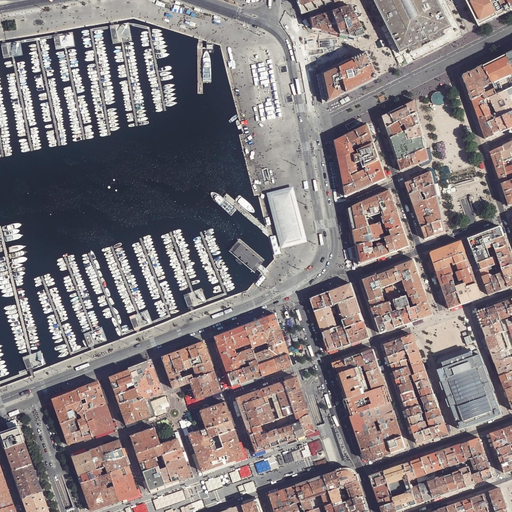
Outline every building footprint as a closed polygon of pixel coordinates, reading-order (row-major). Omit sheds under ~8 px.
[(296,0),(298,6),(305,3),(308,12),(310,11),(335,3),(333,0),(296,0)] [(373,0),(374,0),(373,0),(374,0),(393,37),(392,38),(393,39),(394,39),(401,53),(400,53),(401,55),(402,54),(402,53),(404,53),(404,54),(408,52),(407,51),(409,50),(412,55),(414,54),(430,46),(445,38),(447,37),(445,32),(446,31),(447,32),(450,30),(450,29),(451,29),(453,28),(452,27),(445,13),(444,11),(444,12),(438,0),(373,0)] [(470,0),(467,2),(479,26),(484,24),(491,20),(483,6),(490,3),(492,2),(491,0),(470,0)] [(502,15),(505,13),(497,0),(495,0),(492,2),(490,3),(498,17),(502,15)] [(508,12),(511,10),(506,0),(497,0),(505,13),(508,12)] [(305,13),(308,12),(305,3),(298,6),(301,14),(305,13)] [(483,6),(491,20),(495,18),(498,17),(490,3),(483,6)] [(355,37),(364,34),(349,5),(344,7),(339,9),(348,36),(355,37)] [(343,35),(348,36),(339,9),(335,10),(331,12),(339,34),(343,35)] [(333,33),(339,34),(331,12),(328,13),(323,14),(329,32),(333,33)] [(320,31),(329,32),(323,14),(322,15),(318,16),(315,17),(320,31)] [(312,29),(320,31),(315,17),(312,18),(310,19),(311,23),(312,26),(312,29)] [(272,49),(242,55),(244,65),(254,63),(254,64),(263,62),(262,55),(271,54),(272,56),(273,55),(272,49)] [(356,71),(370,64),(365,52),(360,54),(358,55),(352,59),(356,71)] [(511,69),(506,56),(493,62),(483,67),(491,85),(511,75),(511,69)] [(361,85),(376,78),(372,68),(370,64),(356,71),(352,59),(337,66),(341,79),(345,93),(351,90),(361,85)] [(334,99),(339,96),(334,82),(341,79),(337,66),(321,74),(323,80),(327,102),(334,99)] [(491,85),(483,67),(464,77),(468,89),(472,101),(486,95),(485,93),(483,89),(491,85)] [(323,80),(321,74),(316,74),(322,103),(327,102),(323,80)] [(511,75),(491,85),(493,89),(496,96),(506,91),(511,88),(511,75)] [(342,95),(345,93),(341,79),(334,82),(339,96),(342,95)] [(493,89),(491,85),(483,89),(485,93),(493,89)] [(496,96),(493,89),(485,93),(486,95),(487,99),(490,98),(496,96)] [(511,105),(508,94),(506,91),(496,96),(490,98),(491,102),(496,114),(498,119),(500,118),(503,117),(510,113),(511,112),(511,105)] [(442,102),(443,101),(444,99),(444,96),(443,94),(441,93),(440,92),(437,92),(435,92),(433,93),(432,94),(431,96),(431,99),(431,101),(433,103),(434,104),(436,105),(439,105),(441,104),(442,102)] [(479,120),(491,115),(487,106),(489,104),(489,103),(487,99),(486,95),(472,101),(475,111),(479,120)] [(418,114),(415,101),(408,105),(399,109),(390,114),(383,117),(387,129),(418,114)] [(511,117),(510,113),(503,117),(504,119),(508,130),(511,128),(511,117)] [(420,122),(418,114),(387,129),(389,135),(390,140),(404,133),(401,127),(405,125),(408,131),(420,125),(420,122)] [(485,140),(494,136),(488,123),(496,120),(494,115),(491,116),(491,115),(479,120),(482,131),(485,140)] [(508,130),(504,119),(500,120),(500,118),(498,119),(496,120),(501,133),(506,131),(508,130)] [(501,133),(496,120),(488,123),(494,136),(499,134),(501,133)] [(371,136),(367,125),(362,128),(356,131),(363,146),(364,148),(374,144),(371,136)] [(422,130),(420,125),(408,131),(410,141),(423,137),(422,130)] [(363,146),(356,131),(351,133),(346,136),(353,151),(363,146)] [(426,150),(423,137),(410,141),(408,142),(406,132),(404,133),(390,140),(393,147),(396,156),(398,162),(412,156),(426,150)] [(353,151),(346,136),(335,142),(339,160),(354,153),(353,151)] [(330,144),(329,144),(329,145),(341,198),(342,199),(346,197),(345,192),(344,188),(339,160),(335,142),(330,144)] [(511,142),(503,147),(504,151),(501,152),(491,157),(499,179),(502,185),(508,183),(507,179),(508,179),(511,178),(511,177),(511,142)] [(354,153),(339,160),(344,188),(355,184),(353,177),(351,174),(358,171),(363,169),(366,167),(380,161),(377,152),(374,144),(364,148),(354,153)] [(504,151),(503,147),(496,151),(490,154),(491,157),(501,152),(504,151)] [(429,160),(426,150),(412,156),(415,166),(422,163),(429,160)] [(415,166),(412,156),(398,162),(400,168),(402,173),(409,169),(415,166)] [(381,165),(380,161),(366,167),(368,170),(370,176),(383,171),(381,165)] [(370,176),(368,170),(353,177),(355,184),(359,192),(367,188),(374,185),(370,176)] [(385,176),(383,171),(370,176),(374,185),(380,182),(386,179),(385,176)] [(433,180),(431,172),(426,175),(421,177),(425,188),(434,185),(433,180)] [(425,188),(421,177),(417,179),(414,180),(419,191),(421,190),(425,188)] [(419,191),(414,180),(411,182),(406,184),(408,189),(410,195),(419,191)] [(511,180),(511,181),(508,183),(502,185),(503,190),(507,200),(509,207),(511,206),(511,180)] [(359,192),(355,184),(344,188),(345,192),(346,197),(353,194),(359,192)] [(436,191),(434,185),(425,188),(421,190),(422,193),(424,192),(428,200),(437,197),(436,191)] [(267,194),(281,250),(308,243),(293,187),(267,194)] [(416,213),(421,229),(429,226),(432,225),(443,221),(442,215),(440,208),(439,205),(437,197),(428,200),(426,201),(422,193),(421,190),(419,191),(410,195),(416,213)] [(394,201),(390,191),(378,196),(383,212),(384,213),(385,217),(398,212),(394,201)] [(383,212),(378,196),(369,200),(362,203),(365,214),(366,217),(383,212)] [(365,214),(362,203),(359,205),(353,207),(349,209),(350,215),(353,232),(369,227),(366,217),(365,214)] [(350,215),(349,209),(346,210),(344,213),(355,265),(356,266),(360,265),(359,262),(357,252),(356,247),(356,243),(354,237),(353,232),(350,215)] [(384,213),(383,212),(366,217),(369,227),(380,224),(383,223),(381,218),(382,218),(380,214),(384,213)] [(399,215),(398,212),(385,217),(383,217),(385,225),(400,220),(399,215)] [(401,222),(400,220),(385,225),(388,232),(390,231),(403,227),(401,222)] [(444,227),(443,221),(432,225),(433,228),(436,236),(440,235),(446,233),(444,227)] [(369,227),(353,232),(354,237),(356,243),(356,247),(373,242),(379,240),(385,238),(388,237),(386,232),(384,225),(383,223),(380,224),(369,227)] [(431,238),(436,236),(433,228),(431,229),(429,226),(421,229),(426,240),(431,238)] [(406,236),(403,227),(390,231),(392,236),(388,237),(385,238),(387,243),(391,253),(394,252),(402,249),(410,246),(406,236)] [(503,233),(501,227),(486,232),(468,239),(478,263),(491,258),(488,249),(494,246),(493,241),(504,237),(503,233)] [(505,240),(504,237),(493,241),(494,246),(496,250),(507,246),(505,240)] [(381,245),(379,240),(373,242),(374,246),(372,246),(373,249),(374,249),(378,247),(378,246),(381,245)] [(373,242),(356,247),(357,252),(359,262),(360,265),(370,261),(377,259),(374,249),(373,249),(372,246),(374,246),(373,242)] [(466,252),(462,242),(445,248),(430,254),(434,265),(448,259),(451,257),(452,258),(466,252)] [(391,253),(387,243),(381,245),(378,246),(378,247),(374,249),(377,259),(381,257),(387,255),(391,253)] [(496,250),(494,246),(488,249),(491,258),(498,256),(496,250)] [(509,250),(507,246),(496,250),(498,256),(499,260),(510,255),(509,250)] [(468,260),(466,252),(452,258),(454,265),(468,260)] [(511,259),(510,255),(499,260),(500,263),(502,269),(511,265),(511,259)] [(498,256),(491,258),(478,263),(480,270),(500,263),(499,260),(498,256)] [(448,259),(434,265),(435,269),(437,272),(451,266),(453,266),(454,265),(452,258),(451,257),(448,259)] [(417,268),(414,260),(407,262),(396,267),(402,281),(403,280),(404,282),(420,276),(417,268)] [(471,267),(468,260),(454,265),(457,273),(471,267)] [(502,270),(502,269),(500,263),(480,270),(483,277),(490,275),(496,272),(502,270)] [(511,265),(502,269),(502,270),(503,273),(505,278),(511,275),(511,265)] [(453,274),(451,266),(437,272),(438,277),(439,279),(452,275),(453,274)] [(402,281),(396,267),(391,268),(387,270),(392,284),(402,281)] [(471,267),(457,273),(460,281),(464,279),(474,276),(471,267)] [(392,284),(387,270),(381,272),(377,274),(383,288),(392,284)] [(505,278),(503,273),(497,275),(502,290),(506,289),(509,288),(505,278)] [(383,288),(377,274),(371,276),(363,280),(366,288),(368,296),(370,302),(384,297),(381,289),(383,288)] [(454,282),(452,275),(439,279),(441,284),(442,286),(454,282)] [(486,286),(493,283),(491,277),(490,275),(483,277),(486,286)] [(502,290),(497,275),(491,277),(493,283),(496,292),(500,291),(502,290)] [(421,279),(420,276),(404,282),(407,292),(408,291),(423,286),(421,279)] [(477,284),(474,276),(464,279),(465,284),(467,287),(477,284)] [(407,292),(404,282),(402,282),(397,284),(399,291),(400,294),(407,292)] [(450,309),(463,305),(456,287),(455,283),(454,282),(442,286),(450,309)] [(496,292),(493,283),(486,286),(489,295),(493,294),(496,292)] [(354,291),(351,284),(345,286),(333,291),(330,292),(334,305),(337,304),(356,298),(354,291)] [(467,287),(465,284),(456,287),(463,305),(468,302),(472,301),(467,287)] [(482,298),(477,284),(467,287),(472,301),(477,299),(482,298)] [(400,294),(399,291),(396,292),(393,286),(385,289),(389,301),(390,302),(393,301),(402,298),(400,294)] [(424,289),(423,286),(408,291),(410,298),(411,297),(412,300),(426,295),(424,289)] [(410,298),(408,291),(407,292),(400,294),(402,298),(406,296),(408,302),(412,300),(411,297),(410,298)] [(334,305),(330,292),(327,293),(323,295),(319,296),(314,298),(312,299),(316,312),(331,306),(334,305)] [(428,300),(426,295),(412,300),(414,305),(417,304),(418,306),(416,307),(421,319),(433,315),(432,310),(428,300)] [(408,302),(406,296),(402,298),(393,301),(397,311),(399,310),(407,307),(410,306),(408,302)] [(385,301),(384,297),(370,302),(371,305),(372,309),(386,304),(385,301)] [(357,300),(356,298),(337,304),(340,312),(359,306),(357,300)] [(499,304),(495,306),(501,321),(501,322),(506,320),(510,319),(511,318),(510,316),(505,302),(499,304)] [(392,313),(389,303),(386,304),(372,309),(374,314),(376,319),(382,316),(391,313),(392,313)] [(340,312),(337,304),(334,305),(335,310),(336,312),(338,318),(339,318),(340,318),(341,317),(342,317),(340,312)] [(332,311),(331,306),(316,312),(319,321),(319,323),(323,333),(337,327),(335,319),(333,313),(332,311)] [(359,308),(359,306),(340,312),(342,317),(341,317),(342,320),(343,319),(343,320),(361,314),(359,308)] [(418,320),(421,319),(416,307),(415,307),(411,309),(410,306),(407,307),(408,310),(413,322),(418,320)] [(495,306),(487,308),(493,324),(499,322),(501,321),(495,306)] [(493,324),(487,308),(477,312),(480,321),(483,328),(493,324)] [(401,327),(404,325),(400,313),(399,310),(397,311),(392,313),(391,313),(396,329),(401,327)] [(413,322),(408,310),(400,313),(404,325),(413,322)] [(391,313),(382,316),(388,331),(392,330),(396,329),(391,313)] [(263,331),(278,325),(276,318),(274,314),(269,316),(259,319),(263,331)] [(363,317),(361,314),(343,320),(343,319),(342,320),(344,325),(345,325),(346,328),(349,326),(352,326),(364,321),(363,317)] [(388,331),(382,316),(376,319),(378,327),(381,334),(388,331)] [(251,323),(244,325),(250,343),(251,348),(267,342),(263,331),(259,319),(251,323)] [(499,322),(503,331),(509,329),(508,326),(506,320),(501,322),(501,321),(499,322)] [(366,328),(364,321),(352,326),(353,328),(350,329),(347,331),(351,344),(360,341),(369,338),(366,328)] [(503,331),(499,322),(493,324),(483,328),(484,333),(486,337),(500,332),(502,332),(503,331)] [(214,337),(220,355),(233,350),(250,343),(244,325),(237,328),(219,335),(214,337)] [(279,327),(278,325),(263,331),(267,342),(267,343),(283,338),(281,334),(279,327)] [(349,345),(351,344),(347,331),(346,328),(345,325),(344,325),(342,326),(337,327),(344,347),(349,345)] [(329,352),(344,347),(337,327),(323,333),(324,337),(328,348),(329,352)] [(511,337),(509,329),(503,331),(502,332),(504,339),(505,339),(508,349),(510,357),(511,357),(511,356),(511,337)] [(502,340),(500,332),(486,337),(487,341),(489,345),(502,340)] [(419,351),(413,335),(402,339),(406,348),(406,350),(408,354),(408,355),(419,351)] [(258,365),(288,355),(285,346),(283,338),(267,343),(267,344),(269,349),(254,355),(255,360),(256,360),(258,365)] [(406,348),(402,339),(398,340),(396,341),(399,351),(406,348)] [(506,350),(502,340),(489,345),(490,350),(492,355),(506,350)] [(178,371),(178,372),(181,378),(191,375),(193,379),(196,378),(214,372),(212,367),(208,357),(204,345),(203,341),(178,351),(162,357),(164,364),(168,375),(178,371)] [(399,351),(396,341),(389,344),(384,345),(388,356),(400,353),(399,351)] [(267,342),(251,348),(254,355),(269,349),(267,344),(267,343),(267,342)] [(254,355),(251,348),(235,355),(239,366),(248,363),(255,360),(254,355)] [(377,361),(373,349),(366,352),(362,353),(366,365),(377,361)] [(508,349),(506,350),(492,355),(494,359),(495,363),(510,357),(508,349)] [(220,355),(227,375),(235,372),(240,370),(239,366),(235,355),(233,350),(220,355)] [(443,369),(441,364),(436,365),(438,370),(438,371),(442,382),(443,382),(456,419),(455,420),(459,429),(465,427),(466,428),(495,417),(501,415),(498,404),(497,404),(484,367),(484,366),(480,355),(479,355),(478,350),(477,350),(473,352),(475,357),(459,363),(443,369)] [(405,355),(403,351),(400,353),(388,356),(390,362),(391,365),(406,359),(405,355)] [(422,361),(419,351),(408,355),(412,365),(422,361)] [(366,365),(362,353),(357,355),(353,356),(357,368),(361,366),(363,366),(366,365)] [(289,356),(288,355),(258,365),(261,377),(266,375),(279,370),(292,366),(289,356)] [(357,368),(353,356),(348,358),(345,359),(349,371),(357,368)] [(511,360),(511,357),(510,357),(495,363),(496,366),(497,369),(511,364),(511,360)] [(349,371),(345,359),(338,362),(333,364),(336,371),(337,375),(349,371)] [(409,367),(406,359),(391,365),(393,370),(393,372),(409,367)] [(249,366),(254,379),(256,378),(261,377),(258,365),(256,360),(255,360),(248,363),(249,366)] [(139,365),(128,369),(135,388),(139,400),(144,399),(145,398),(161,393),(155,374),(150,361),(139,365)] [(378,363),(377,361),(366,365),(363,366),(365,372),(379,368),(378,363)] [(426,371),(422,361),(412,365),(415,374),(426,371)] [(511,372),(511,364),(497,369),(499,374),(500,376),(511,372)] [(247,382),(254,379),(249,366),(242,368),(242,369),(247,382)] [(341,388),(345,398),(369,390),(361,366),(357,368),(349,371),(337,375),(341,388)] [(412,374),(409,367),(393,372),(395,377),(396,380),(409,375),(410,374),(412,374)] [(380,371),(379,368),(365,372),(368,381),(382,377),(380,371)] [(112,387),(116,395),(135,388),(128,369),(119,373),(109,377),(112,387)] [(239,384),(247,382),(242,369),(240,370),(235,372),(239,384)] [(169,379),(170,382),(181,378),(178,372),(178,371),(168,375),(169,379)] [(428,379),(426,371),(415,374),(414,375),(413,375),(416,383),(428,379)] [(215,377),(214,372),(196,378),(193,379),(189,380),(190,383),(196,400),(220,391),(217,381),(215,377)] [(235,386),(239,384),(235,372),(227,375),(232,387),(235,386)] [(501,380),(502,383),(511,379),(511,372),(500,376),(501,380)] [(172,386),(171,384),(167,385),(171,396),(189,390),(193,403),(195,404),(223,394),(224,391),(219,375),(215,377),(217,381),(220,391),(196,400),(190,383),(180,386),(173,389),(172,386)] [(180,386),(190,383),(189,380),(193,379),(191,375),(181,378),(170,382),(171,384),(172,386),(173,389),(180,386)] [(411,382),(409,375),(396,380),(397,384),(398,387),(411,382)] [(288,380),(283,382),(286,392),(299,388),(296,377),(288,380)] [(383,380),(382,377),(368,381),(370,387),(374,386),(373,388),(385,386),(383,380)] [(429,381),(428,379),(416,383),(419,391),(431,387),(429,381)] [(511,379),(502,383),(504,388),(505,390),(511,387),(511,379)] [(102,393),(106,404),(109,403),(101,380),(98,381),(102,393)] [(86,386),(77,389),(84,412),(106,404),(102,393),(98,381),(86,386)] [(247,429),(293,413),(286,392),(283,382),(262,389),(235,398),(242,416),(247,429)] [(414,390),(411,382),(398,387),(400,392),(401,395),(414,390)] [(388,395),(385,386),(373,388),(369,390),(345,398),(348,408),(351,417),(391,403),(388,395)] [(432,389),(431,387),(419,391),(417,392),(419,397),(419,399),(422,398),(434,394),(432,389)] [(142,419),(150,416),(144,400),(144,399),(139,400),(135,388),(116,395),(117,398),(119,404),(121,412),(125,422),(126,424),(134,421),(142,419)] [(302,397),(299,388),(286,392),(293,413),(306,408),(302,397)] [(60,423),(75,417),(72,410),(74,409),(80,413),(81,415),(85,413),(84,412),(77,389),(51,399),(54,405),(58,418),(60,423)] [(417,398),(414,390),(401,395),(403,400),(404,403),(417,398)] [(435,396),(434,394),(422,398),(424,405),(436,401),(435,396)] [(419,406),(417,398),(404,403),(405,407),(406,410),(419,406)] [(146,400),(144,400),(150,416),(142,419),(142,420),(155,416),(149,399),(146,400)] [(437,404),(436,401),(424,405),(426,412),(439,408),(437,404)] [(207,409),(200,411),(203,420),(206,428),(206,429),(230,420),(227,410),(224,402),(207,409)] [(392,407),(391,403),(351,417),(359,441),(362,451),(388,441),(402,436),(401,433),(399,426),(395,415),(392,407)] [(107,408),(106,404),(84,412),(85,413),(92,436),(95,435),(96,435),(108,431),(114,428),(112,422),(110,417),(107,408)] [(422,413),(419,406),(406,410),(408,416),(409,418),(422,414),(422,413)] [(293,413),(247,429),(248,432),(249,436),(264,430),(273,427),(281,424),(290,421),(293,420),(298,418),(308,415),(307,412),(306,408),(293,413)] [(440,411),(439,408),(426,412),(429,420),(442,416),(440,411)] [(72,410),(75,417),(76,417),(77,420),(83,418),(81,415),(80,413),(74,409),(72,410)] [(125,422),(121,412),(118,414),(123,427),(125,429),(135,425),(134,421),(126,424),(125,422)] [(89,437),(92,436),(85,413),(81,415),(83,418),(77,420),(78,423),(81,430),(84,439),(89,437)] [(425,422),(422,414),(409,418),(410,423),(411,426),(425,422)] [(309,419),(308,415),(298,418),(299,422),(301,427),(311,424),(309,419)] [(443,419),(442,416),(429,420),(431,428),(445,424),(443,419)] [(61,425),(62,429),(75,424),(78,423),(77,420),(76,417),(75,417),(60,423),(61,425)] [(230,420),(206,429),(206,428),(189,434),(195,453),(201,472),(217,466),(243,457),(240,447),(235,435),(231,422),(230,420)] [(299,422),(294,423),(293,420),(290,421),(291,425),(296,439),(301,437),(304,436),(301,427),(299,422)] [(96,435),(95,435),(96,439),(117,431),(118,428),(116,421),(112,422),(114,428),(108,431),(96,435)] [(428,429),(426,421),(425,422),(411,426),(413,431),(414,434),(428,429)] [(75,424),(62,429),(62,430),(64,435),(78,431),(75,424)] [(312,427),(311,424),(301,427),(304,436),(314,432),(313,428),(312,427)] [(448,433),(445,424),(431,428),(430,429),(433,439),(442,436),(448,433)] [(292,440),(296,439),(291,425),(282,428),(287,442),(292,440)] [(157,426),(154,427),(159,443),(163,442),(157,426)] [(0,433),(0,435),(5,449),(24,442),(23,439),(19,429),(19,427),(0,433)] [(130,436),(136,453),(160,445),(159,443),(154,427),(141,432),(130,436)] [(273,427),(264,430),(270,448),(276,446),(279,445),(274,431),(273,427)] [(511,441),(511,432),(510,427),(506,429),(503,430),(505,438),(507,442),(510,442),(511,441)] [(284,443),(287,442),(282,428),(274,431),(279,445),(284,443)] [(427,441),(433,439),(430,429),(429,429),(428,429),(414,434),(417,444),(427,441)] [(74,443),(84,439),(81,430),(78,431),(64,435),(64,436),(66,442),(68,445),(74,443)] [(270,448),(264,430),(249,436),(252,445),(255,453),(270,448)] [(505,438),(503,430),(497,432),(491,434),(494,442),(505,438)] [(103,441),(104,445),(110,443),(118,440),(121,448),(122,451),(124,456),(126,460),(128,466),(129,471),(132,480),(136,479),(122,437),(118,436),(103,441)] [(404,442),(402,436),(388,441),(392,453),(398,451),(406,448),(404,442)] [(158,466),(157,465),(164,462),(166,467),(159,469),(164,485),(190,476),(183,455),(180,448),(177,438),(164,443),(160,445),(136,453),(140,464),(142,472),(158,466)] [(482,446),(479,438),(474,439),(468,441),(473,455),(474,457),(485,453),(482,446)] [(510,442),(507,442),(505,438),(494,442),(495,447),(496,450),(511,444),(510,442)] [(104,445),(97,447),(100,456),(121,448),(118,440),(110,443),(104,445)] [(392,453),(388,441),(362,451),(364,456),(365,459),(369,461),(392,453)] [(473,455),(468,441),(464,443),(461,444),(466,458),(473,455)] [(5,449),(12,470),(32,463),(30,458),(25,446),(24,442),(5,449)] [(466,458),(461,444),(457,446),(453,447),(459,463),(467,460),(466,458)] [(511,448),(511,444),(496,450),(498,453),(499,457),(511,452),(511,449),(511,448)] [(92,449),(89,450),(96,469),(101,468),(103,467),(102,464),(100,456),(97,447),(92,449)] [(459,463),(453,447),(448,448),(445,450),(450,466),(459,463)] [(122,451),(121,448),(100,456),(102,464),(124,456),(122,451)] [(75,467),(78,475),(96,469),(89,450),(82,453),(71,456),(75,467)] [(450,466),(445,450),(441,451),(437,452),(443,469),(450,466)] [(432,454),(430,455),(437,475),(443,472),(444,472),(443,469),(437,452),(432,454)] [(501,464),(511,460),(511,452),(499,457),(500,460),(501,464)] [(486,456),(485,453),(474,457),(471,458),(473,466),(487,461),(486,456)] [(422,458),(427,474),(428,478),(435,475),(437,475),(430,455),(425,457),(422,458)] [(124,456),(102,464),(103,467),(105,474),(128,466),(126,460),(124,456)] [(427,474),(422,458),(416,460),(411,462),(417,478),(427,474)] [(511,460),(501,464),(505,473),(511,470),(511,460)] [(488,463),(487,461),(473,466),(476,473),(481,472),(490,468),(489,466),(488,463)] [(418,481),(417,478),(411,462),(407,463),(404,464),(410,480),(411,484),(418,481)] [(12,470),(22,499),(42,491),(40,487),(36,476),(32,465),(32,463),(12,470)] [(410,480),(404,464),(395,467),(384,471),(388,483),(390,489),(392,495),(394,502),(397,511),(404,509),(412,506),(418,504),(412,488),(411,484),(410,480)] [(16,511),(0,465),(0,511),(16,511)] [(129,471),(128,466),(105,474),(103,475),(81,482),(82,485),(84,492),(87,499),(89,506),(91,511),(137,494),(135,488),(132,480),(129,471)] [(149,490),(164,485),(159,469),(158,466),(142,472),(144,477),(146,482),(149,490)] [(469,466),(461,469),(461,470),(467,486),(471,485),(475,484),(472,475),(469,467),(469,466)] [(79,478),(81,482),(103,475),(101,468),(96,469),(78,475),(79,478)] [(491,472),(490,468),(481,472),(484,480),(493,477),(491,472)] [(357,475),(357,476),(355,474),(353,471),(349,470),(346,469),(342,470),(341,470),(337,471),(343,488),(347,486),(346,485),(359,481),(359,480),(358,478),(357,475)] [(467,486),(461,470),(453,473),(458,489),(463,488),(467,486)] [(343,488),(337,471),(337,472),(330,474),(324,476),(334,503),(335,506),(343,503),(346,502),(348,502),(343,488)] [(388,483),(384,471),(371,476),(373,482),(374,488),(388,483)] [(484,480),(481,472),(476,473),(472,475),(475,484),(480,482),(484,480)] [(458,489),(453,473),(445,476),(450,492),(454,491),(458,489)] [(427,474),(417,478),(418,481),(418,482),(428,479),(427,478),(428,478),(427,474)] [(428,479),(429,482),(434,498),(438,497),(442,495),(436,479),(435,475),(428,478),(427,478),(428,479)] [(310,481),(320,508),(334,503),(324,476),(322,477),(310,481)] [(450,492),(445,476),(436,479),(442,495),(447,493),(450,492)] [(298,485),(296,486),(302,502),(305,511),(309,511),(320,508),(310,481),(298,485)] [(361,487),(359,481),(346,485),(347,486),(352,500),(364,496),(361,487)] [(434,498),(429,482),(419,485),(425,501),(430,499),(434,498)] [(390,489),(388,483),(374,488),(376,494),(379,500),(391,496),(389,490),(390,489)] [(425,501),(419,485),(412,488),(418,504),(422,502),(425,501)] [(289,488),(288,489),(293,505),(297,503),(302,502),(296,486),(289,488)] [(508,511),(505,504),(500,488),(495,490),(489,492),(496,511),(508,511)] [(270,495),(275,511),(293,505),(288,489),(286,489),(277,492),(270,495)] [(22,499),(26,511),(48,511),(47,507),(42,493),(42,491),(22,499)] [(496,511),(489,492),(485,493),(483,494),(488,511),(494,511),(496,511)] [(488,511),(483,494),(476,496),(471,498),(475,511),(488,511)] [(391,496),(379,500),(380,504),(381,507),(394,502),(392,495),(391,496)] [(366,503),(364,496),(352,500),(348,502),(346,502),(348,511),(366,511),(369,511),(366,503)] [(463,501),(466,511),(475,511),(471,498),(466,500),(463,501)] [(244,504),(243,505),(245,511),(262,511),(258,499),(244,504)] [(466,511),(463,501),(459,503),(455,504),(457,511),(466,511)] [(297,503),(299,511),(305,511),(302,502),(297,503)] [(348,511),(346,502),(343,503),(335,506),(336,511),(348,511)] [(394,502),(381,507),(382,511),(394,511),(397,511),(394,502)] [(275,511),(299,511),(297,503),(293,505),(275,511)] [(336,511),(335,506),(334,503),(320,508),(321,511),(336,511)]
